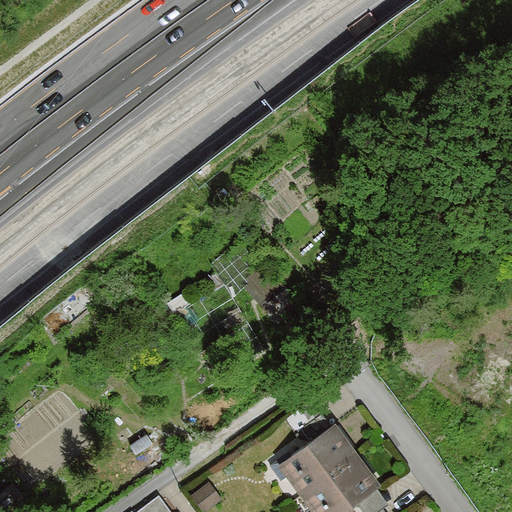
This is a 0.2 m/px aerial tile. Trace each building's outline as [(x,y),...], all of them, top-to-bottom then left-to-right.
[(97,306),(84,290),(42,322),(55,339),(97,306)] [(307,500),(359,463),(334,427),(282,464),(307,500)] [(386,511),(392,509),(359,463),(307,500),(316,511),(386,511)] [(206,511),(222,501),(211,485),(193,498),(202,511),(206,511)] [(170,511),(160,498),(141,511),(170,511)]
